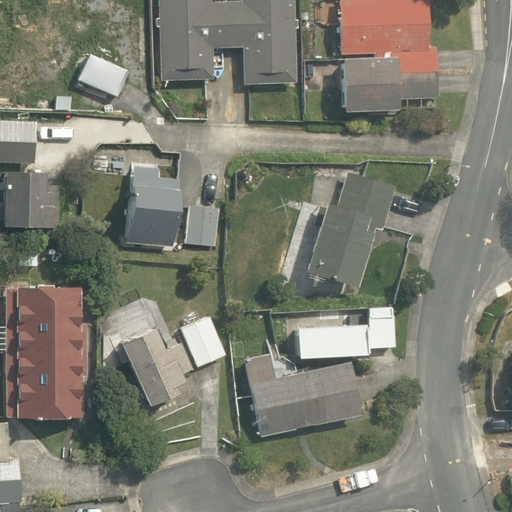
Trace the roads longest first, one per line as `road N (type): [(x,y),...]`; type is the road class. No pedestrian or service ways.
road 1 (residential): [(490,148),(169,145)]
road 2 (residential): [(454,476),(440,353),(463,239)]
road 3 (residential): [(294,511),(454,476)]
road 4 (residential): [(490,148),(511,28)]
